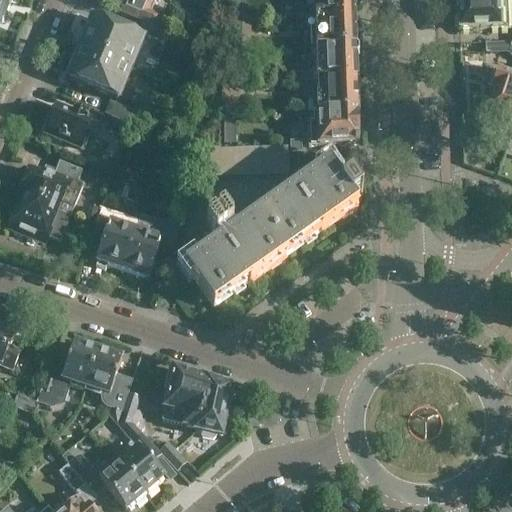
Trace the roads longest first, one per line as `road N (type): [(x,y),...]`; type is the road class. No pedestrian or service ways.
road 1 (residential): [(348,393),(0,272)]
road 2 (tertiary): [(409,213),(405,0)]
road 3 (residential): [(0,141),(59,0)]
road 4 (residential): [(215,511),(240,488),(289,466),(352,462)]
road 5 (tertiary): [(412,338),(409,213)]
